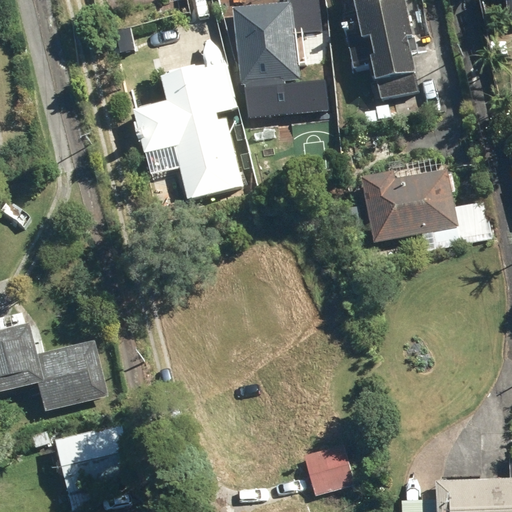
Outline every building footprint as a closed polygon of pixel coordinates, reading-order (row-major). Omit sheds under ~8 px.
[(422,78),(408,1),(385,6),(384,0),(357,0),(361,17),(346,19),(356,74),(376,71),(379,86),(422,78)] [(295,8),(237,13),(244,89),(301,84),(295,8)] [(324,42),(321,9),(298,11),(301,44),(324,42)] [(185,154),(193,205),(257,195),(231,28),(167,38),(176,100),(135,107),(143,160),(185,154)] [(331,111),(329,89),(307,91),(309,113),(331,111)] [(452,160),(363,174),(374,249),(463,236),(452,160)] [(10,200),(0,212),(24,234),(35,221),(10,200)] [(0,399),(44,388),(50,413),(116,397),(102,345),(53,357),(43,320),(0,330),(0,399)] [(151,413),(53,435),(71,511),(168,489),(151,413)] [(319,499),(357,490),(347,448),(309,457),(319,499)] [(511,511),(511,472),(437,471),(436,494),(403,494),(402,511),(511,511)]
